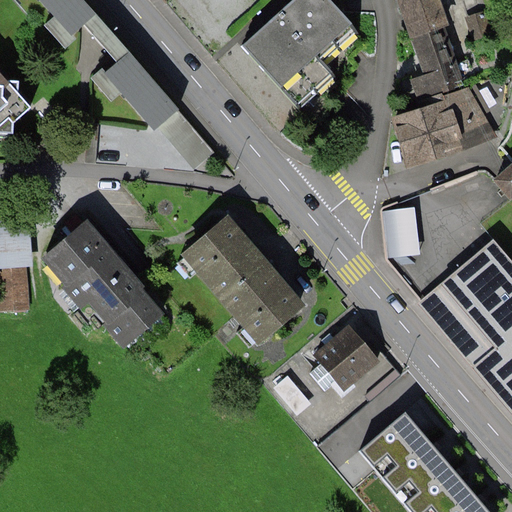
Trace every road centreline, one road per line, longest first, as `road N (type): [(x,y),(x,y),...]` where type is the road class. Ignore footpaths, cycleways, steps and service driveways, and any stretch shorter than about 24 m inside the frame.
road 1 (tertiary): [(511,450),(316,225)]
road 2 (tertiary): [(316,225),(122,0)]
road 3 (residential): [(316,225),(362,181),(374,150),(387,44),(382,0)]
road 4 (residential): [(232,185),(0,167)]
